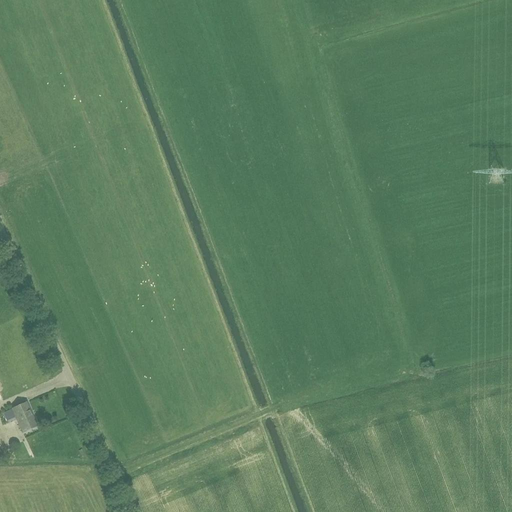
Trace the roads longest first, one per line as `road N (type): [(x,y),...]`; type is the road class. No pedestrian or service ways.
road 1 (unclassified): [(132,511),(0,227)]
road 2 (track): [(267,411),(115,475)]
